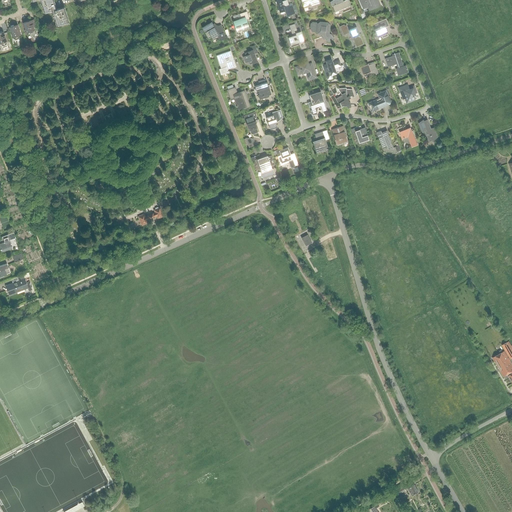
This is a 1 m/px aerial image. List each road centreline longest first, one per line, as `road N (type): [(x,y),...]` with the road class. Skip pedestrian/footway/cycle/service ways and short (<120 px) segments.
road 1 (unclassified): [(0,324),(327,177)]
road 2 (unclassified): [(432,458),(381,355),(327,177)]
road 3 (residential): [(403,43),(431,107),(390,121),(352,116),(306,128)]
road 4 (unclassified): [(327,177),(351,166),(412,170),(511,136)]
road 5 (residential): [(284,62),(325,50),(365,56),(403,43)]
